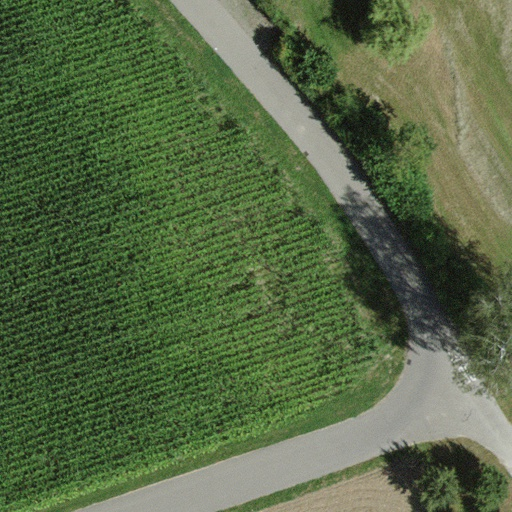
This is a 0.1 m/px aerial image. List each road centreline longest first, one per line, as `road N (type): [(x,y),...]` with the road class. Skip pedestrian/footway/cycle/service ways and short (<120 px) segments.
road 1 (residential): [(133,511),(354,440),(397,419),(424,370),(427,326),(410,271),(199,0)]
road 2 (track): [(511,462),(491,429),(424,370)]
